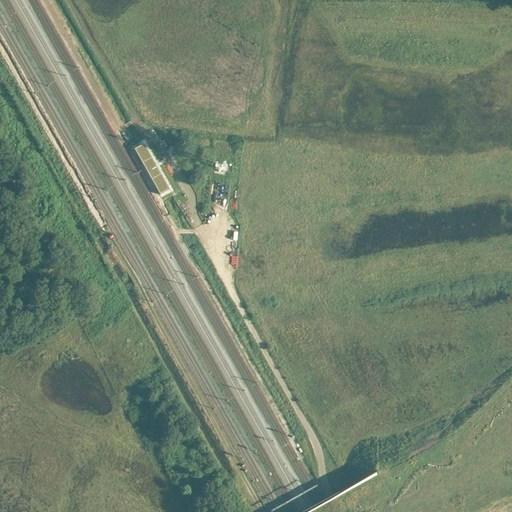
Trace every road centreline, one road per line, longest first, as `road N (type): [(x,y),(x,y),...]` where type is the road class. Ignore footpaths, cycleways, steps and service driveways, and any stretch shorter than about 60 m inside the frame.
road 1 (unclassified): [(339,511),(312,436),(196,227)]
road 2 (track): [(99,268),(0,85)]
